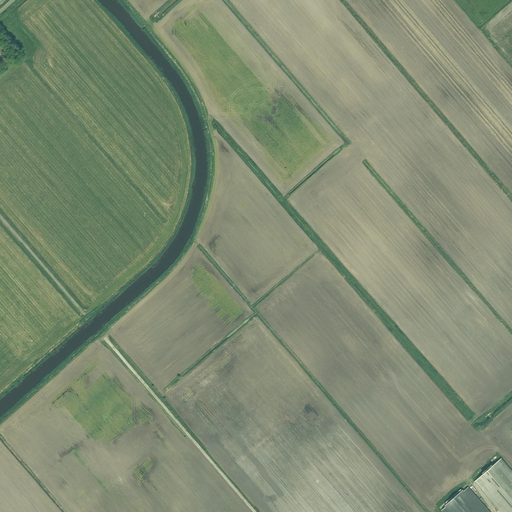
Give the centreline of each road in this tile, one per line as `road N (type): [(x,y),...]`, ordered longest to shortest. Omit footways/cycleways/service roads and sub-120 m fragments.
road 1 (track): [(255,511),(105,338)]
road 2 (track): [(82,312),(0,216)]
